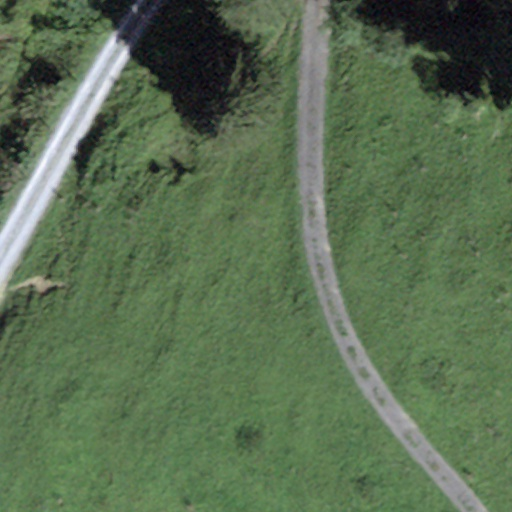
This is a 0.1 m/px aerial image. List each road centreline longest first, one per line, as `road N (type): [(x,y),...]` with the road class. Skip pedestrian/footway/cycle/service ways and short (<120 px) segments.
road 1 (track): [(322,0),(312,90),(320,273),(377,399),(472,511)]
road 2 (track): [(0,264),(151,0)]
